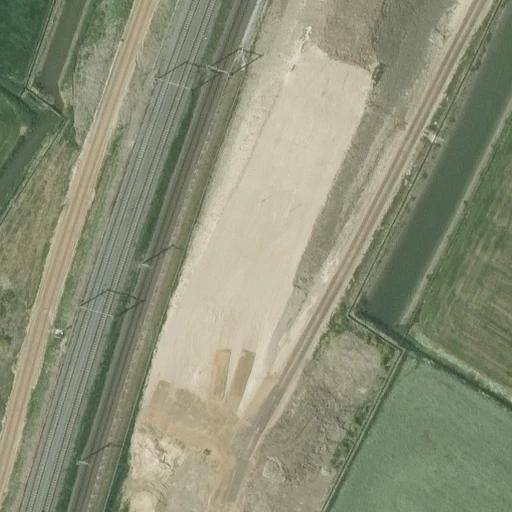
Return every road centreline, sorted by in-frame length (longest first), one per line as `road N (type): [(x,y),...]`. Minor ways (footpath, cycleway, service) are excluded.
road 1 (track): [(213,511),(477,0)]
road 2 (track): [(0,489),(153,0)]
